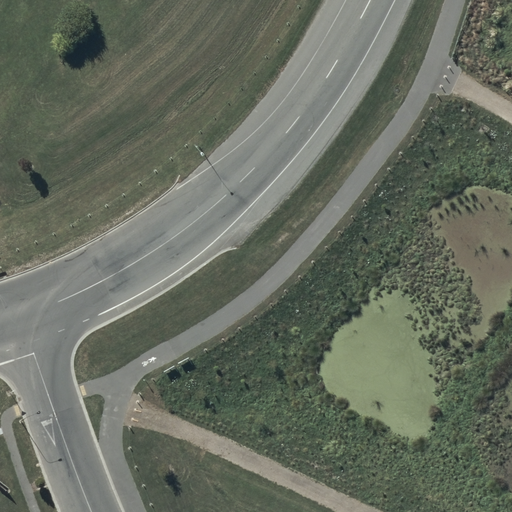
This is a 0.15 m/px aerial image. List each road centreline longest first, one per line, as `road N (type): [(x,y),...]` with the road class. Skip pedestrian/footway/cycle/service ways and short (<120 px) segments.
road 1 (unclassified): [(365,0),(310,96),(208,206),(92,282),(20,312)]
road 2 (residential): [(20,312),(93,511)]
